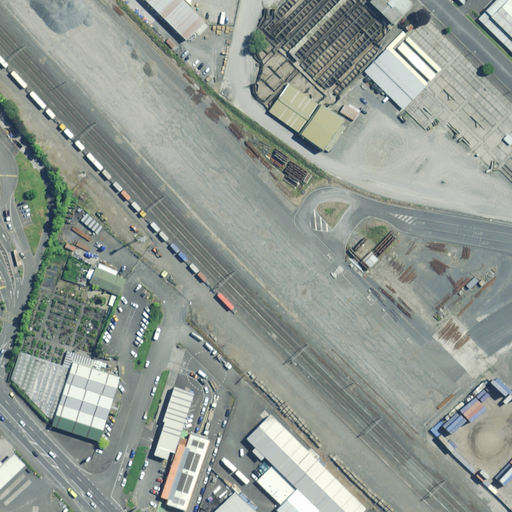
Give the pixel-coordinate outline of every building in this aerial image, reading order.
[(143,0),(184,40),(203,21),(182,0),(143,0)] [(285,0),(257,28),(280,51),(326,97),(333,91),(337,95),(358,74),(382,50),(376,44),(390,29),(363,2),(364,0),(285,0)] [(414,6),(407,0),(364,0),(363,2),(390,29),(414,6)] [(511,27),(511,0),(497,0),(479,19),(500,40),(511,27)] [(511,27),(500,40),(511,51),(511,27)] [(421,87),(382,50),(358,74),(397,112),(421,87)] [(338,124),(286,83),(264,112),(316,152),(338,124)] [(359,112),(346,104),(340,112),(353,120),(359,112)] [(102,227),(87,214),(81,220),(97,234),(102,227)] [(119,296),(126,280),(115,276),(117,272),(100,265),(98,268),(96,267),(95,271),(90,269),(86,277),(91,280),(89,283),(119,296)] [(112,296),(109,304),(114,306),(117,298),(112,296)] [(459,345),(467,337),(451,321),(448,319),(434,333),(437,336),(438,337),(436,340),(449,353),(452,351),(453,351),(455,353),(461,347),(459,345)] [(62,366),(71,369),(52,427),(99,443),(120,378),(91,369),(94,360),(67,351),(62,366)] [(153,455),(166,459),(169,451),(174,453),(193,393),(173,387),(162,421),(164,421),(153,455)] [(370,511),(371,511),(275,418),(251,442),(277,466),(262,481),(287,506),(302,491),(318,506),(311,511),(370,511)] [(165,505),(184,511),(209,442),(188,435),(186,440),(181,438),(179,445),(177,445),(159,497),(167,500),(165,505)] [(1,464),(0,463),(0,487),(23,465),(11,453),(1,464)] [(258,511),(242,496),(225,511),(258,511)]
